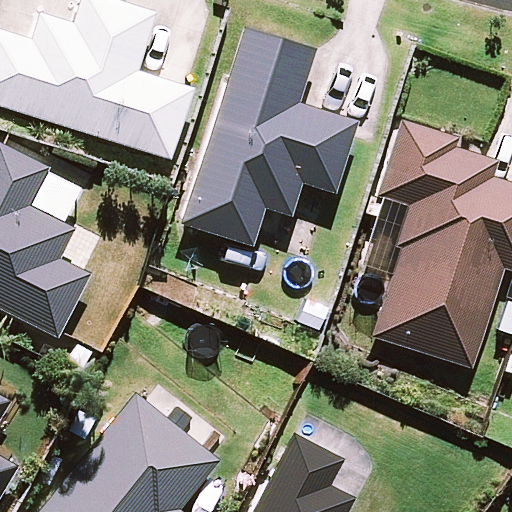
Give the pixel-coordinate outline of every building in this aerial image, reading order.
[(151,17),(95,0),(3,0),(0,12),(0,105),(169,158),(191,87),(135,70),(151,17)] [(312,52),(244,30),(182,224),(252,246),(264,208),(291,216),(302,183),(333,193),(355,123),(295,104),(312,52)] [(452,138),(401,122),(378,196),(414,207),(373,337),(470,368),(502,266),(511,269),(511,185),(486,177),(492,160),(449,147),(452,138)] [(47,167),(0,143),(0,308),(58,336),(88,274),(56,259),(72,228),(28,206),(47,167)] [(0,488),(13,466),(0,457),(0,415),(8,401),(0,395),(0,488)] [(176,511),(217,460),(133,395),(42,511),(176,511)] [(344,511),(354,494),(328,480),(339,459),(295,436),(254,511),(344,511)]
